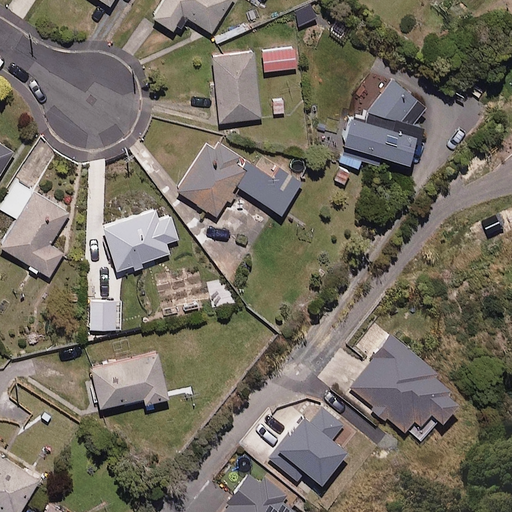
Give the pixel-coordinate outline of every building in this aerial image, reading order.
[(234,0),(165,0),(154,18),(177,33),(187,17),(213,33),(234,0)] [(293,62),(292,42),(259,44),(260,64),(293,62)] [(257,112),(252,46),(209,49),(214,115),(257,112)] [(427,108),(389,74),(365,123),(352,119),(345,147),(411,167),(424,127),(414,123),(427,108)] [(233,178),(278,208),(296,179),(299,175),(281,163),(275,173),(248,156),(243,163),(235,157),(239,151),(216,136),(212,142),(205,137),(174,185),(212,210),(233,178)] [(0,166),(12,149),(0,140),(0,166)] [(38,189),(17,175),(0,202),(0,206),(12,214),(0,232),(0,239),(46,270),(61,247),(47,238),(69,204),(40,185),(38,189)] [(148,252),(166,247),(163,236),(175,232),(168,209),(155,214),(152,203),(99,220),(113,264),(130,258),(137,281),(156,275),(148,252)] [(113,296),(88,295),(87,323),(113,323),(113,296)] [(458,382),(389,329),(348,383),(401,423),(410,411),(416,416),(426,402),(437,410),(458,382)] [(164,390),(156,347),(88,361),(96,399),(140,390),(141,395),(164,390)] [(341,417),(318,400),(309,412),(299,405),(265,451),(295,473),(303,462),(318,472),(342,439),(331,431),(341,417)] [(36,473),(0,449),(0,504),(10,511),(36,473)] [(283,489),(251,463),(226,494),(229,496),(216,511),(302,511),(280,494),(283,489)] [(70,511),(48,498),(38,511),(70,511)]
